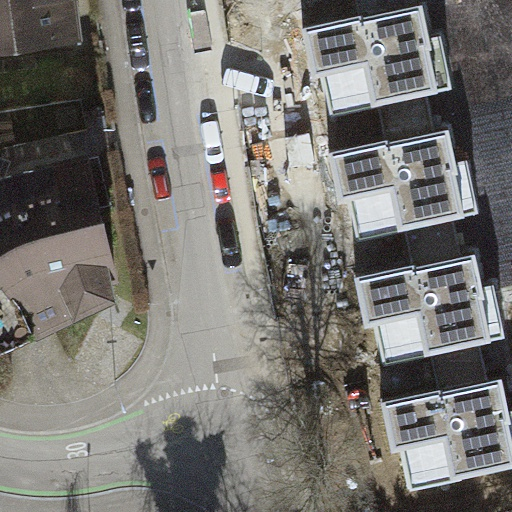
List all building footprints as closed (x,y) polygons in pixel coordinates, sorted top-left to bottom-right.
[(72,0),(0,0),(0,46),(77,36),(72,0)] [(429,41),(422,7),(364,19),(363,15),(303,28),(314,76),(323,74),(333,118),(386,107),(385,104),(453,90),(442,38),(429,41)] [(455,166),(448,132),(390,144),(389,140),(329,153),(340,201),(349,199),(359,243),(411,232),(411,229),(478,214),(467,163),(455,166)] [(104,229),(86,156),(0,177),(0,346),(113,294),(108,275),(115,272),(104,229)] [(483,291),(475,257),(418,269),(417,265),(357,278),(367,326),(377,324),(386,368),(439,357),(438,354),(506,339),(495,288),(483,291)] [(511,414),(509,415),(502,382),(445,394),(444,389),(384,402),(394,451),(403,449),(413,493),(466,482),(465,479),(511,468),(511,414)]
